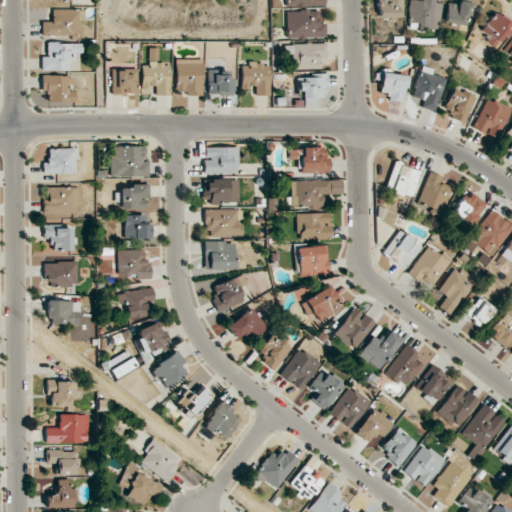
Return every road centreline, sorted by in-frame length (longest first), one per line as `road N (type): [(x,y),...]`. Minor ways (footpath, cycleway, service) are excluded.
road 1 (residential): [(511,186),(454,150),(378,129),(71,124),(0,131)]
road 2 (residential): [(18,511),(12,0)]
road 3 (residential): [(409,511),(276,409),(199,335),(179,273),(175,126)]
road 4 (residential): [(511,389),(362,266),(354,0)]
road 5 (residential): [(276,409),(198,511)]
